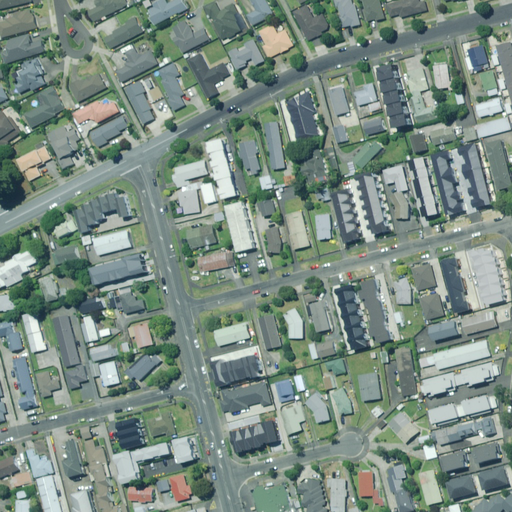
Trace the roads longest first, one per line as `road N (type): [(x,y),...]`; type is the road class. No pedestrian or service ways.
road 1 (residential): [(179,310),(510,221)]
road 2 (residential): [(134,156),(314,65),(445,31)]
road 3 (residential): [(199,384),(0,437)]
road 4 (residential): [(134,156),(179,310)]
road 5 (residential): [(0,225),(134,156)]
road 6 (residential): [(354,444),(224,479)]
